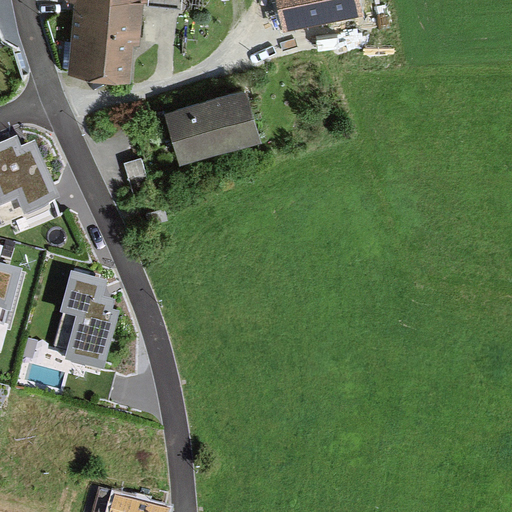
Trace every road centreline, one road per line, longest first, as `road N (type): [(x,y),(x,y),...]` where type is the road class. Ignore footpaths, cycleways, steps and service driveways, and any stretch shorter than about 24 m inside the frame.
road 1 (residential): [(177,511),(182,483),(163,349),(51,102)]
road 2 (unknown): [(51,102),(188,77)]
